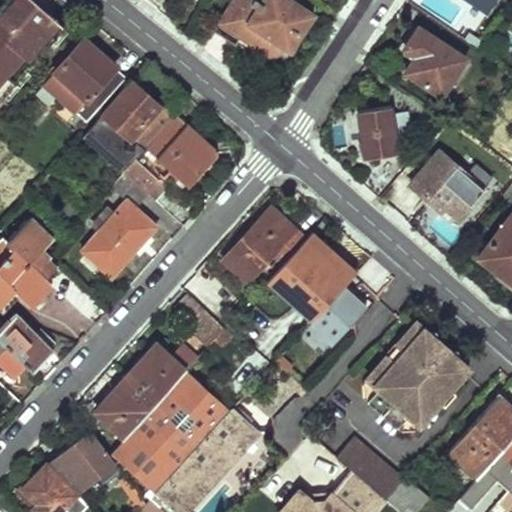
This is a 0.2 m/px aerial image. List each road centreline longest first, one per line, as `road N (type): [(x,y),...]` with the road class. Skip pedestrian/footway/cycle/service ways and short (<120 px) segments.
road 1 (residential): [(0,460),(281,143)]
road 2 (residential): [(281,143),(511,343)]
road 3 (residential): [(106,0),(281,143)]
road 4 (residential): [(376,0),(281,143)]
